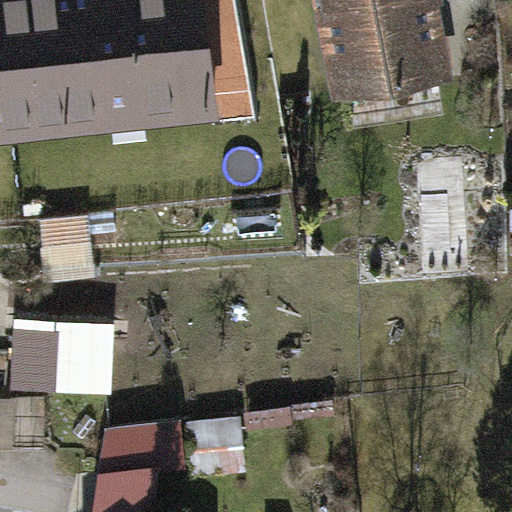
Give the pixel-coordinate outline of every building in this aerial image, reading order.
[(168,0),(176,40),(144,46),(149,78),(244,60),(238,29),(252,26),(246,0),(168,0)] [(435,0),(325,0),(329,22),(334,21),(345,87),(446,70),(444,54),(445,54),(435,0)] [(45,444),(47,394),(19,393),(18,443),(45,444)] [(273,414),(196,419),(197,436),(274,431),(273,414)] [(185,458),(175,433),(128,452),(137,477),(185,458)]
